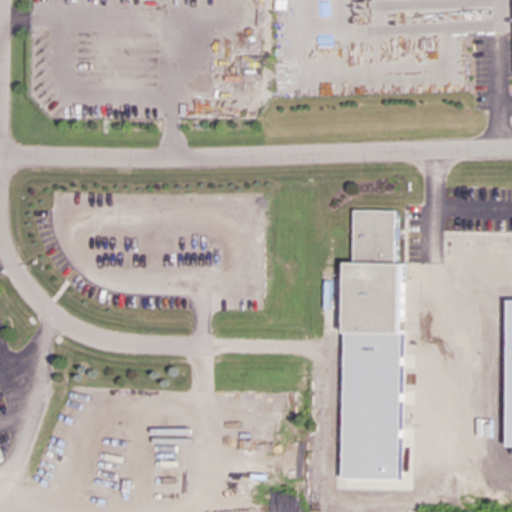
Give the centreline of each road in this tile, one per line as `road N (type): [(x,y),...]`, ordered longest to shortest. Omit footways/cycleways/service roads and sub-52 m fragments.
road 1 (residential): [(511,152),(0,157)]
road 2 (residential): [(135,346),(323,348),(323,497),(452,497)]
road 3 (residential): [(0,243),(23,287),(54,320),(98,341),(135,346)]
